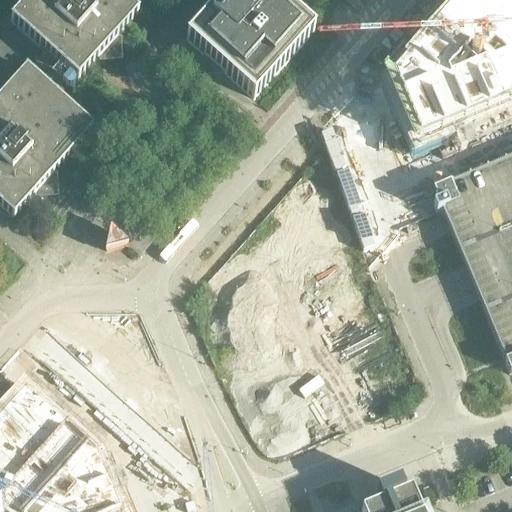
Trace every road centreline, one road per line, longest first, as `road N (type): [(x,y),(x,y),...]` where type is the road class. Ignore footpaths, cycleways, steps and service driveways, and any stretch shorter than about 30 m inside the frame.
road 1 (unclassified): [(49,309),(142,278),(176,257),(331,84)]
road 2 (unclassified): [(296,511),(511,422)]
road 3 (unclassified): [(197,476),(88,381),(49,309)]
road 4 (residential): [(395,264),(331,84)]
